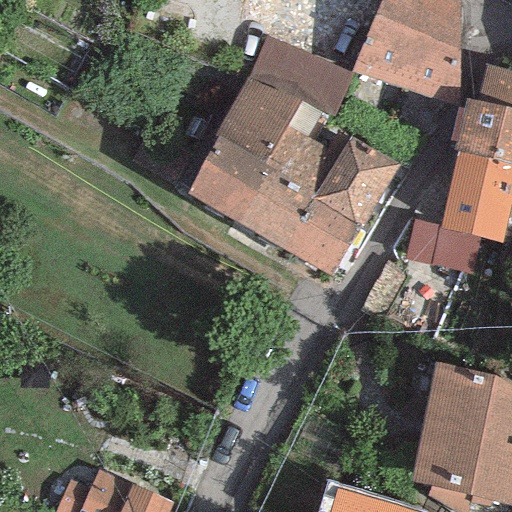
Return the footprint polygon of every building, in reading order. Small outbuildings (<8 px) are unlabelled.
[(166,0),(247,14),(250,0),(166,0)] [(457,12),(438,0),(385,0),(351,82),(456,119),(457,12)] [(511,0),(490,0),(511,11),(511,0)] [(351,82),(265,44),(248,84),(323,121),(331,125),(351,82)] [(455,165),(439,246),(503,254),(504,243),(511,242),(511,84),(486,78),(473,121),(466,121),(450,164),(455,165)] [(323,121),(248,84),(217,161),(311,221),(349,156),(317,136),(323,121)] [(400,184),(349,156),(311,221),(358,249),(400,184)] [(311,221),(217,161),(188,220),(330,300),(358,249),(311,221)] [(511,511),(511,400),(493,392),(433,378),(409,498),(440,511),(467,511),(478,511),(511,511)] [(70,486),(58,511),(166,511),(120,494),(122,488),(97,478),(89,495),(70,486)]
